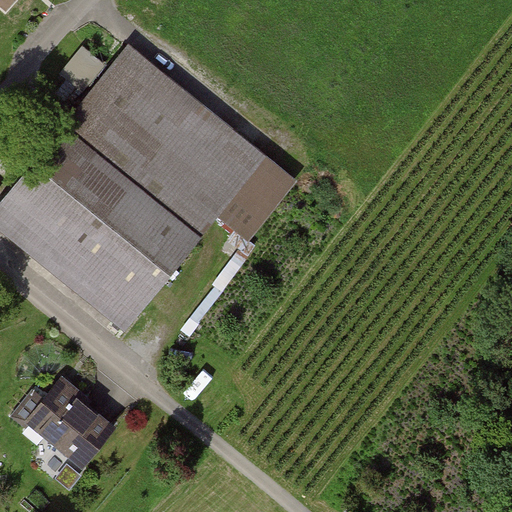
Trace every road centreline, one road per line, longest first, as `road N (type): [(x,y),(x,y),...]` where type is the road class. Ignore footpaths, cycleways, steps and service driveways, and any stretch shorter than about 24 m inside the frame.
road 1 (residential): [(0,273),(299,511)]
road 2 (residential): [(87,0),(0,96)]
